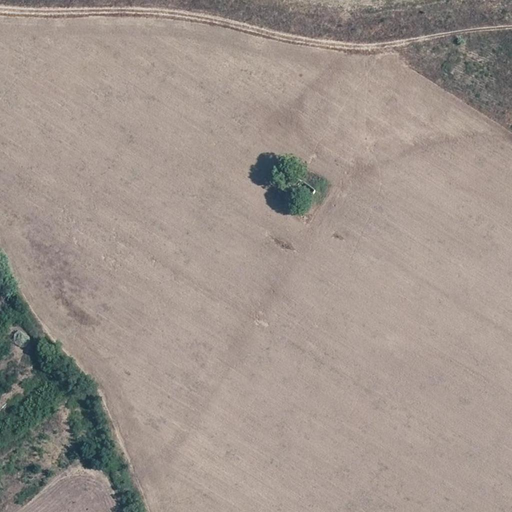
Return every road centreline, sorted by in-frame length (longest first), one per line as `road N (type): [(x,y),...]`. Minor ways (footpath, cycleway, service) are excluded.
road 1 (track): [(470,9),(143,470)]
road 2 (track): [(143,470),(121,410),(50,328),(0,231)]
road 3 (track): [(341,8),(351,20),(376,21),(470,9)]
